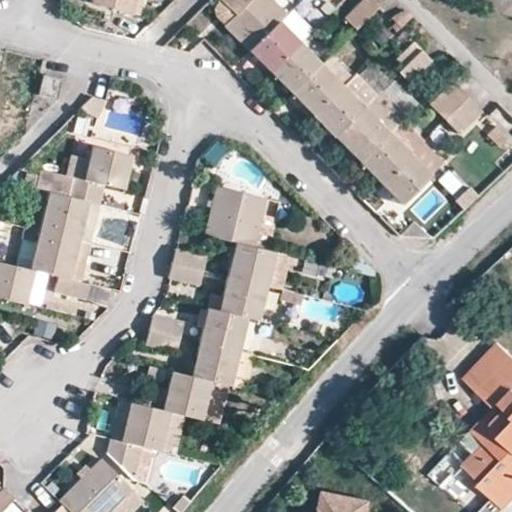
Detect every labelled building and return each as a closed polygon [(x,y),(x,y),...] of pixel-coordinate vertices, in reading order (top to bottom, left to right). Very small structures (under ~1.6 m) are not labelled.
[(91,0),(91,3),(138,14),(141,0),(91,0)] [(235,15),(219,0),(212,0),(205,7),(225,26),(235,15)] [(301,0),(300,0),(219,0),(235,15),(225,26),(249,51),(279,22),(291,10),(301,0)] [(356,28),(377,6),(371,0),(360,0),(344,17),(356,28)] [(313,31),(291,10),(279,22),(301,44),(313,31)] [(279,22),(249,51),(272,74),(301,44),(279,22)] [(301,44),(272,74),(291,93),(320,63),(301,44)] [(399,72),(421,50),(415,45),(394,66),(399,72)] [(433,61),(421,50),(399,72),(411,84),(433,61)] [(320,63),(291,93),(313,115),(343,86),(320,63)] [(55,98),(60,79),(43,75),(39,93),(55,98)] [(446,119),(468,97),(455,85),(432,106),(446,119)] [(364,107),(343,86),(313,115),(334,136),(364,107)] [(399,123),(407,115),(382,89),(371,99),(397,125),(399,123)] [(483,111),(468,97),(446,119),(459,133),(483,111)] [(371,99),(364,107),(334,136),(359,162),(389,133),(397,125),(371,99)] [(17,135),(20,120),(9,117),(6,132),(17,135)] [(420,144),(399,123),(397,125),(389,133),(410,153),(420,144)] [(359,162),(380,183),(410,153),(389,133),(359,162)] [(422,142),(420,144),(410,153),(432,176),(444,164),(422,142)] [(67,196),(100,204),(104,185),(123,190),(132,158),(91,147),(90,152),(83,181),(72,178),(67,196)] [(83,181),(90,152),(79,150),(72,178),(83,181)] [(410,153),(380,183),(402,205),(432,176),(410,153)] [(204,235),(234,242),(255,247),(266,199),(216,187),(204,235)] [(480,196),(471,187),(456,201),(465,210),(480,196)] [(67,196),(47,192),(38,231),(90,244),(100,204),(67,196)] [(266,199),(255,247),(270,251),(281,203),(266,199)] [(90,244),(38,231),(28,271),(33,272),(43,274),(58,278),(69,281),(75,257),(87,260),(90,244)] [(234,242),(226,277),(266,286),(275,253),(270,251),(255,247),(234,242)] [(171,264),(203,271),(207,257),(178,250),(175,249),(171,264)] [(275,253),(266,286),(283,290),(290,256),(275,253)] [(81,284),(87,260),(75,257),(69,281),(81,284)] [(28,271),(0,263),(0,298),(24,305),(29,286),(33,272),(28,271)] [(168,279),(172,280),(200,287),(203,271),(171,264),(168,279)] [(33,272),(29,286),(41,289),(43,274),(33,272)] [(218,310),(247,318),(258,320),(266,286),(226,277),(220,301),(218,310)] [(85,300),(89,286),(81,284),(69,281),(58,278),(55,293),(85,300)] [(209,299),(207,308),(218,310),(220,301),(209,299)] [(207,308),(198,343),(238,353),(247,318),(218,310),(207,308)] [(148,330),(180,339),(185,323),(155,314),(152,314),(148,330)] [(148,330),(145,345),(177,352),(180,339),(148,330)] [(461,373),(472,384),(494,405),(504,415),(490,430),(493,433),(485,441),(463,463),(479,478),(476,481),(503,506),(511,496),(511,483),(504,476),(511,468),(511,386),(509,384),(511,380),(511,352),(496,336),(461,373)] [(191,376),(211,381),(230,386),(238,353),(198,343),(191,376)] [(254,357),(238,353),(230,386),(246,390),(254,357)] [(160,368),(146,365),(144,374),(158,378),(160,368)] [(132,389),(129,402),(171,413),(202,420),(211,381),(191,376),(170,371),(166,388),(165,396),(153,393),(132,389)] [(155,386),(153,393),(165,396),(166,388),(155,386)] [(112,425),(109,439),(142,447),(161,451),(171,413),(129,402),(125,420),(123,428),(112,425)] [(504,415),(494,405),(472,428),(485,441),(493,433),(490,430),(504,415)] [(114,418),(112,425),(123,428),(125,420),(114,418)] [(142,447),(109,439),(106,450),(134,481),(142,447)] [(58,499),(62,503),(71,511),(109,511),(133,490),(102,457),(58,499)] [(0,511),(1,511),(15,499),(4,488),(0,491),(0,511)] [(133,490),(111,510),(112,511),(129,511),(143,498),(133,490)] [(361,511),(363,503),(322,495),(319,511),(361,511)] [(488,498),(475,511),(496,511),(499,509),(488,498)] [(71,511),(62,503),(52,511),(71,511)]
